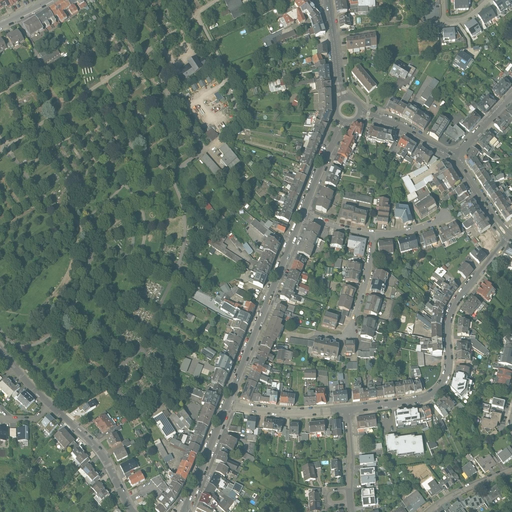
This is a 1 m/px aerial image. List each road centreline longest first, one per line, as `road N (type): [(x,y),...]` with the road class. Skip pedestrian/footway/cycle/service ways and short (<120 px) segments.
road 1 (residential): [(346,410),(435,391),(447,371),(456,300),(508,236)]
road 2 (unclassified): [(228,401),(303,211)]
road 3 (residential): [(135,511),(104,456),(52,405)]
road 4 (residential): [(374,232),(349,333),(318,335)]
